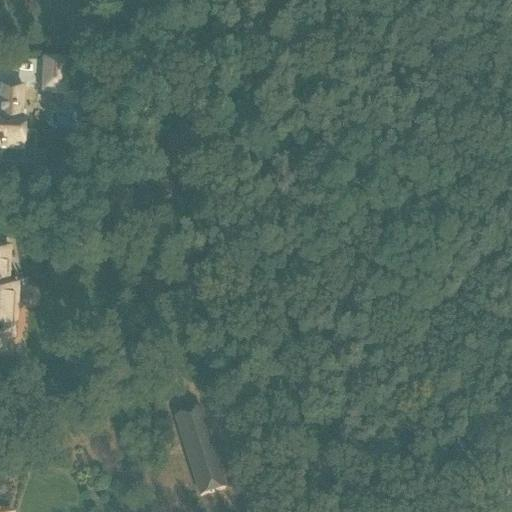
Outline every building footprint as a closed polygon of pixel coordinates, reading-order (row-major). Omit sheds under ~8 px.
[(61,39),(61,22),(46,22),(47,39),(61,39)] [(148,61),(150,38),(126,36),(124,59),(148,61)] [(71,61),(44,59),(41,95),(69,97),(71,61)] [(24,88),(2,87),(0,118),(0,152),(2,153),(1,165),(34,167),(35,136),(25,135),(26,122),(22,122),(24,88)] [(166,154),(183,163),(179,171),(186,175),(198,154),(190,149),(197,135),(181,127),(166,154)] [(9,249),(0,248),(0,336),(14,338),(17,286),(7,285),(9,249)] [(201,496),(224,489),(200,412),(177,420),(201,496)] [(249,467),(258,465),(275,460),(269,436),(252,440),(242,443),(249,467)] [(239,439),(228,442),(234,464),(245,461),(239,439)]
